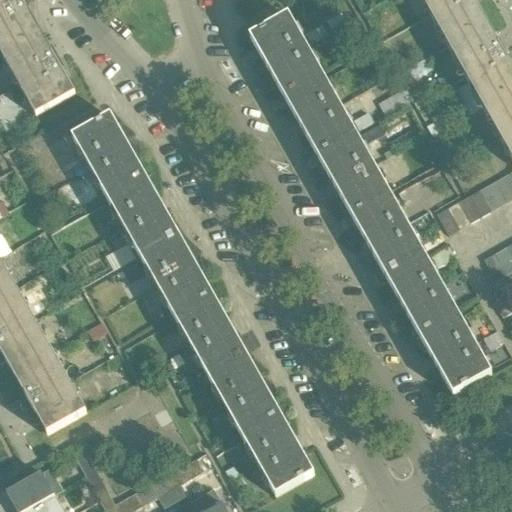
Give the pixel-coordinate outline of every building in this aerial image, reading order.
[(0,0),(0,54),(19,88),(37,119),(75,97),(60,71),(64,69),(59,59),(55,61),(47,48),(25,10),(30,7),(25,0),(0,0)] [(419,0),(511,162),(511,72),(506,63),(511,61),(505,50),(501,53),(494,40),(471,1),(472,0),(419,0)] [(327,23),(332,34),(347,27),(342,16),(327,23)] [(250,41),(438,372),(453,399),(491,377),(399,214),(289,19),(250,41)] [(406,92),(380,107),(385,117),(411,102),(406,92)] [(314,478),(265,392),(111,120),(73,141),(81,157),(98,186),(115,216),(123,230),(129,241),(147,272),(157,290),(166,305),(183,336),(236,429),(276,500),(314,478)] [(511,175),(501,181),(511,200),(511,175)] [(511,200),(501,181),(490,187),(502,208),(511,202),(511,200)] [(415,187),(399,196),(405,207),(421,197),(415,187)] [(490,187),(480,193),(492,214),(502,208),(490,187)] [(55,193),(39,202),(38,203),(43,211),(60,201),(55,193)] [(480,193),(469,199),(481,220),(492,214),(480,193)] [(27,194),(26,194),(10,203),(14,211),(30,202),(31,202),(27,194)] [(469,199),(458,206),(470,226),(481,220),(469,199)] [(458,206),(448,212),(459,232),(470,226),(458,206)] [(459,232),(448,212),(437,218),(449,239),(459,232)] [(433,237),(422,244),(426,252),(438,245),(433,237)] [(448,250),(432,260),(437,269),(454,260),(448,250)] [(511,262),(506,251),(495,257),(507,278),(511,274),(511,262)] [(507,278),(495,257),(484,263),(496,284),(507,278)] [(33,412),(40,425),(47,438),(86,416),(16,293),(0,264),(0,354),(27,402),(23,404),(29,415),(33,412)] [(511,289),(509,285),(499,290),(507,303),(508,303),(511,300),(511,289)] [(489,296),(496,309),(507,303),(499,290),(489,296)] [(507,303),(496,309),(503,320),(511,315),(511,310),(508,303),(507,303)] [(74,457),(85,476),(94,471),(83,452),(74,457)] [(196,462),(177,473),(184,486),(204,475),(196,462)] [(234,469),(226,474),(230,482),(239,477),(234,469)] [(41,476),(7,495),(15,511),(31,511),(55,499),(64,494),(51,471),(42,476),(41,476)] [(85,476),(95,495),(105,489),(94,471),(85,476)] [(177,473),(157,484),(164,497),(184,486),(177,473)] [(242,480),(234,484),(240,494),(247,490),(242,480)] [(157,484),(138,495),(145,508),(158,501),(164,497),(157,484)] [(95,495),(104,511),(108,511),(115,508),(105,489),(95,495)] [(138,495),(119,506),(122,511),(138,511),(145,508),(138,495)] [(61,511),(55,499),(31,511),(61,511)]
